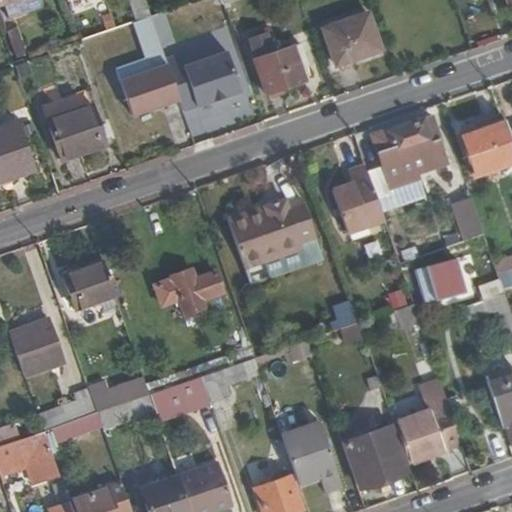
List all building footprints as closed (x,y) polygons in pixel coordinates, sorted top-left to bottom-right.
[(0,0),(0,8),(7,6),(24,0),(0,0)] [(42,0),(24,0),(7,6),(12,19),(45,7),(42,0)] [(129,0),(137,23),(150,19),(143,0),(129,0)] [(323,28),(335,64),(380,49),(367,13),(323,28)] [(158,42),(150,19),(137,23),(146,47),(158,42)] [(254,59),(267,93),(306,81),(294,46),(273,52),(267,34),(250,39),(257,58),(254,59)] [(11,45),(16,60),(25,57),(20,42),(11,45)] [(220,59),(229,77),(234,75),(228,56),(220,59)] [(180,57),(165,62),(167,67),(179,102),(183,114),(237,96),(218,57),(184,69),(180,57)] [(132,118),(179,102),(167,67),(120,84),(132,118)] [(104,149),(92,110),(52,124),(64,163),(104,149)] [(429,118),(385,134),(391,150),(376,155),(381,169),(366,175),(367,178),(375,202),(392,196),(390,191),(419,181),(416,176),(446,165),(438,142),(429,118)] [(458,136),(472,177),(511,164),(511,148),(509,140),(502,121),(458,136)] [(0,182),(16,177),(17,181),(35,175),(19,126),(0,132),(0,182)] [(385,134),(370,138),(376,155),(391,150),(385,134)] [(331,191),(345,234),(382,221),(375,202),(367,178),(366,175),(363,167),(348,173),(351,183),(331,191)] [(453,207),(465,242),(483,236),(471,201),(453,207)] [(313,246),(293,206),(283,209),(282,205),(227,223),(242,267),(260,260),(261,266),(298,253),(303,268),(318,262),(313,246)] [(260,260),(242,267),(249,286),(303,268),(298,253),(261,266),(260,260)] [(396,264),(410,304),(417,323),(427,319),(407,261),(396,264)] [(426,270),(435,298),(463,289),(456,271),(455,271),(452,262),(426,270)] [(114,297),(103,265),(62,279),(73,311),(114,297)] [(172,280),(155,286),(161,306),(178,300),(185,318),(204,312),(201,301),(221,294),(213,273),(193,280),(190,271),(171,278),(172,280)] [(490,306),(503,343),(511,340),(511,317),(504,295),(488,300),(490,306)] [(485,308),(483,302),(459,310),(461,316),(485,308)] [(9,334),(24,376),(63,363),(48,321),(9,334)] [(362,341),(352,326),(336,332),(341,348),(362,341)] [(305,342),(286,349),(291,365),(311,358),(305,342)] [(246,384),(239,365),(199,379),(209,407),(229,400),(226,391),(246,384)] [(511,372),(484,382),(501,430),(504,428),(511,447),(511,446),(511,372)] [(209,407),(199,379),(148,397),(155,416),(158,424),(209,407)] [(90,399),(87,392),(72,397),(74,405),(38,417),(44,435),(70,425),(95,415),(95,413),(90,399)] [(90,399),(95,413),(130,401),(127,392),(101,401),(99,395),(90,399)] [(95,415),(102,434),(155,416),(148,397),(95,415)] [(416,418),(439,452),(460,445),(446,406),(414,417),(415,419),(416,418)] [(415,419),(394,426),(409,470),(443,458),(439,452),(416,418),(415,419)] [(44,435),(49,449),(76,440),(70,425),(44,435)] [(316,426),(281,438),(298,489),(319,482),(324,498),(339,493),(316,426)] [(0,448),(18,443),(19,442),(14,428),(0,432),(0,448)] [(388,429),(342,446),(358,492),(404,476),(388,429)] [(0,478),(26,470),(32,487),(59,478),(49,449),(44,435),(19,442),(18,443),(0,448),(0,478)] [(188,511),(229,511),(230,511),(215,464),(176,478),(177,479),(188,511)] [(254,491),(261,511),(301,511),(290,478),(254,491)] [(145,511),(188,511),(177,479),(139,492),(145,511)] [(114,511),(126,511),(129,511),(128,510),(119,485),(106,489),(114,511)] [(114,511),(106,489),(106,488),(82,496),(83,499),(68,504),(70,511),(114,511)]
